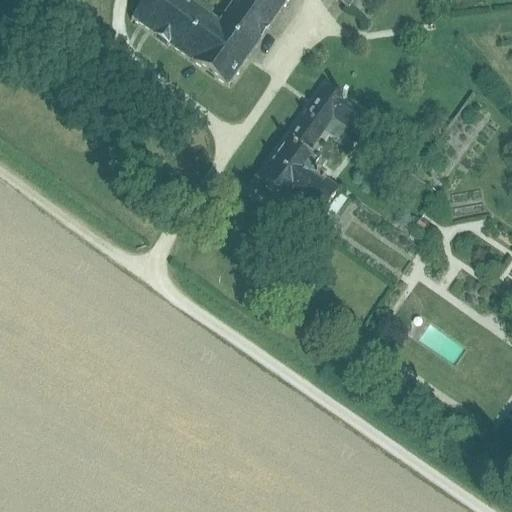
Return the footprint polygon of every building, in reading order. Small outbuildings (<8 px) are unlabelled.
[(225,88),(285,3),(280,0),(235,0),(219,24),(184,0),(144,0),(130,21),(225,88)] [(353,0),(334,0),(347,9),(353,0)] [(357,138),(369,122),(345,104),(346,99),(336,92),(332,96),(324,88),(287,140),(308,155),(333,121),(357,138)] [(317,162),(308,155),(287,140),(255,183),(285,205),(291,199),(319,218),(338,192),(310,172),(317,162)] [(451,198),(457,215),(481,206),(475,190),(451,198)]
